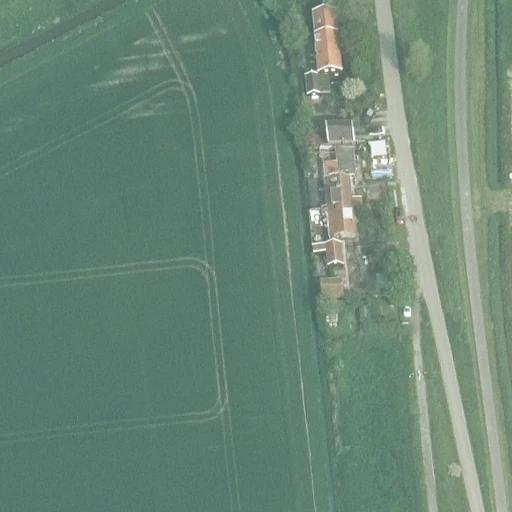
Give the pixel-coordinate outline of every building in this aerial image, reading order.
[(320,79),(305,80),(306,98),(329,96),(328,79),(342,77),(337,17),(314,19),(320,79)] [(352,129),(327,131),(329,149),(354,146),(352,129)] [(381,145),(372,146),(373,158),(383,158),(386,157),(384,145),(381,145)] [(327,179),(324,179),(326,211),(351,210),(348,177),(354,176),(353,148),(336,149),(337,166),(326,166),(327,179)] [(338,241),(354,240),(351,211),(322,213),(323,219),(327,219),(329,242),(331,241),(332,247),(313,249),(313,257),(328,255),(329,268),(345,267),(343,246),(339,246),(338,241)] [(321,283),(323,303),(345,301),(343,281),(321,283)]
